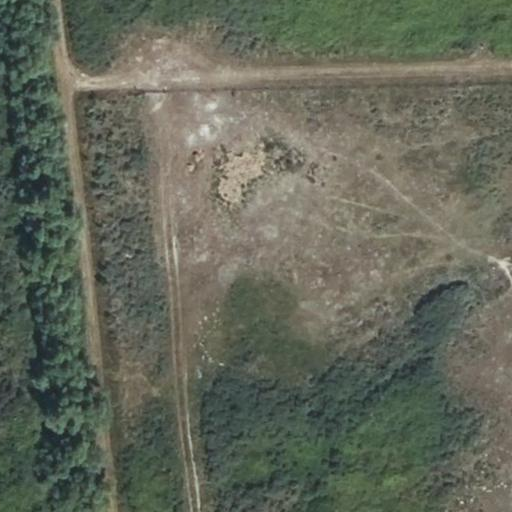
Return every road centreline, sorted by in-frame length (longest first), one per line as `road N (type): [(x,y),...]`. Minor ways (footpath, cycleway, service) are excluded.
road 1 (track): [(55,0),(108,511)]
road 2 (track): [(511,70),(366,70),(199,39),(177,43),(150,76),(64,77)]
